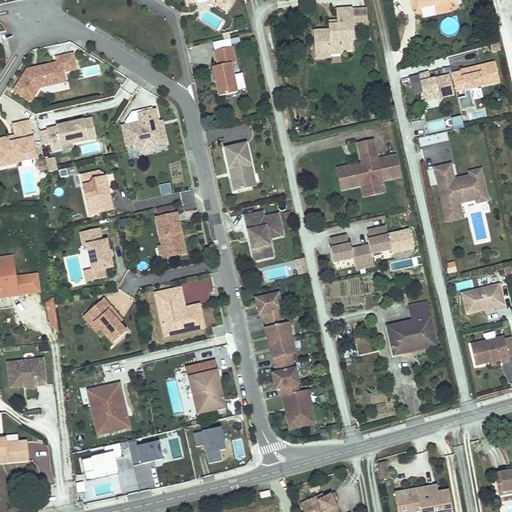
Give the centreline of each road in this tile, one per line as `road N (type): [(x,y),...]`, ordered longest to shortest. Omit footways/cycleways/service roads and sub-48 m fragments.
road 1 (residential): [(223,263),(188,104),(77,29)]
road 2 (tertiary): [(511,405),(276,469)]
road 3 (residential): [(276,469),(223,263)]
road 4 (tertiary): [(276,469),(112,511)]
